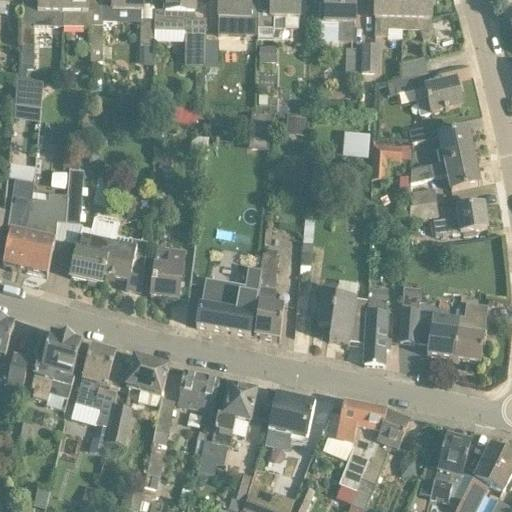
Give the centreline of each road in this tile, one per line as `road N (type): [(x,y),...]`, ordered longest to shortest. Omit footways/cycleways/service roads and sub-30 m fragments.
road 1 (residential): [(511,418),(0,299)]
road 2 (residential): [(507,149),(471,0)]
